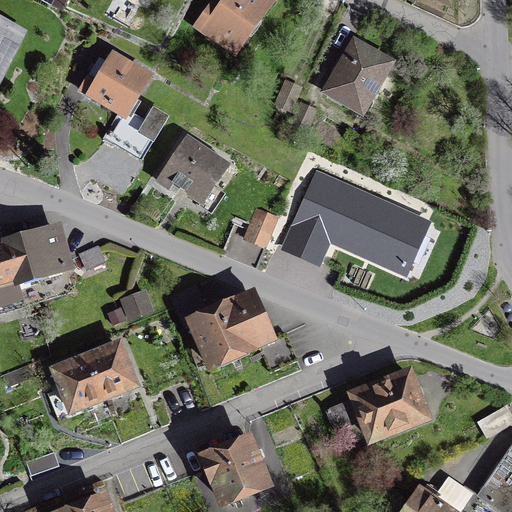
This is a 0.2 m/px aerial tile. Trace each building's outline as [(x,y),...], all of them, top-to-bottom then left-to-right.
[(213,5),(198,25),(235,52),(270,4),(264,0),(226,0),(220,10),(213,5)] [(0,77),(23,33),(0,21),(0,77)] [(354,42),(325,92),(360,112),(370,96),(372,97),(391,63),(354,42)] [(89,76),(81,90),(125,116),(148,78),(114,57),(109,65),(102,62),(92,78),(89,76)] [(275,104),(290,111),(300,88),(285,81),(275,104)] [(301,104),(289,130),(304,136),(316,111),(301,104)] [(133,114),(117,141),(144,157),(167,118),(153,110),(146,122),(133,114)] [(226,167),(189,142),(159,182),(170,190),(174,183),(202,203),(226,167)] [(432,222),(315,171),(281,248),(320,266),(330,244),(407,278),(432,222)] [(246,240),(264,248),(276,218),(258,210),(246,240)] [(7,244),(19,282),(66,268),(55,229),(7,244)] [(0,306),(23,299),(19,282),(7,244),(6,244),(7,248),(0,249),(0,306)] [(98,248),(80,255),(86,269),(104,262),(98,248)] [(208,315),(196,286),(171,297),(183,325),(191,322),(211,367),(258,345),(270,373),(297,361),(285,334),(274,339),(254,294),(208,315)] [(144,293),(123,301),(130,320),(151,312),(144,293)] [(118,346),(87,359),(103,398),(134,386),(118,346)] [(71,411),(103,398),(87,359),(74,364),(71,356),(52,363),(71,411)] [(426,419),(409,374),(353,396),(355,399),(327,411),(335,431),(363,420),(371,440),(426,419)] [(511,423),(511,421),(504,408),(478,423),(487,438),(511,423)] [(248,440),(205,458),(224,503),(267,485),(248,440)] [(511,511),(511,449),(479,496),(501,511),(511,511)] [(54,453),(25,462),(30,477),(58,467),(54,453)] [(411,504),(405,511),(449,511),(431,499),(436,493),(427,486),(422,493),(420,491),(411,504)] [(405,511),(411,504),(401,497),(391,511),(405,511)] [(109,511),(104,498),(69,511),(109,511)]
